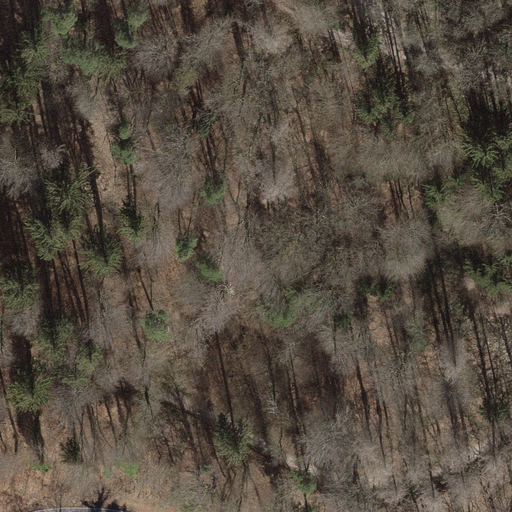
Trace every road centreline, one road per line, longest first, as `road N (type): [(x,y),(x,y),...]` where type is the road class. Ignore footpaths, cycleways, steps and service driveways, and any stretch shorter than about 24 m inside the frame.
road 1 (track): [(511,428),(427,478),(356,481),(300,465),(196,406),(0,354)]
road 2 (track): [(511,81),(428,48),(369,0)]
